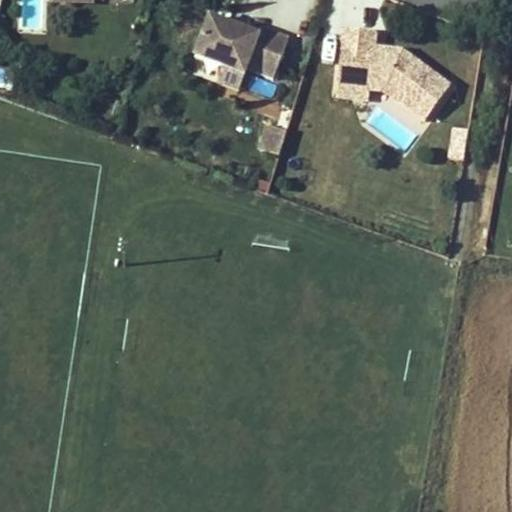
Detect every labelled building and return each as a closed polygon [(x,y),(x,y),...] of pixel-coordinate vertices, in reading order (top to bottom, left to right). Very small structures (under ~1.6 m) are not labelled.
[(274,80),(289,41),(261,30),(258,38),(240,31),(231,27),(210,20),(195,58),(223,69),(245,77),(247,70),(274,80)] [(451,88),(402,53),(387,51),(386,54),(374,53),(374,49),(376,34),(344,31),(338,82),(369,85),(369,91),(370,92),(386,93),(426,123),(451,88)] [(239,91),(245,77),(223,69),(218,83),(239,91)] [(0,88),(12,91),(15,76),(0,72),(0,88)] [(369,101),(370,92),(369,91),(369,85),(338,82),(336,97),(369,101)] [(280,157),(287,134),(268,128),(260,152),(280,157)] [(464,162),(469,132),(454,130),(449,159),(464,162)]
